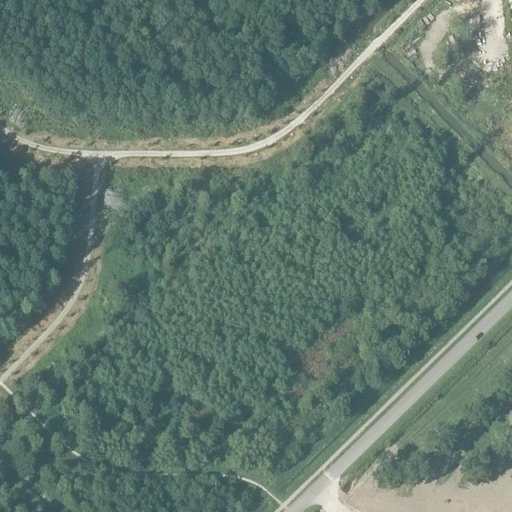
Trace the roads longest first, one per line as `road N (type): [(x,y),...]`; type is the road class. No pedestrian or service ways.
road 1 (track): [(99,155),(228,154),(263,144),(299,122),(422,0)]
road 2 (tertiary): [(292,511),(511,297)]
